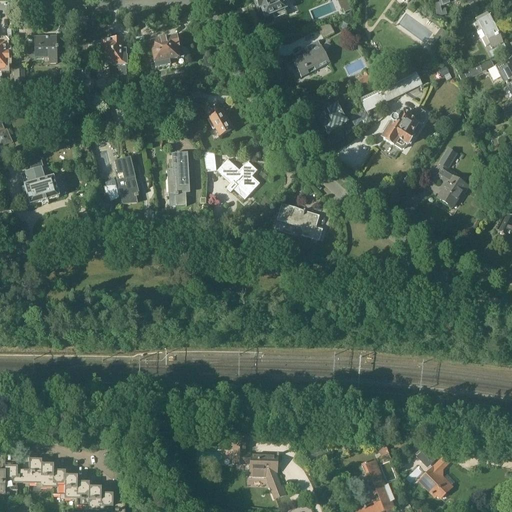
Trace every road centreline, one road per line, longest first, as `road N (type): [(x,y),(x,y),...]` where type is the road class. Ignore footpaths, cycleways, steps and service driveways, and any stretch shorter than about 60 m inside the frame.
road 1 (residential): [(0,263),(82,246),(140,246),(437,297)]
road 2 (residential): [(437,297),(431,256),(386,232),(297,158),(231,67),(204,3)]
road 3 (residential): [(204,3),(0,9)]
